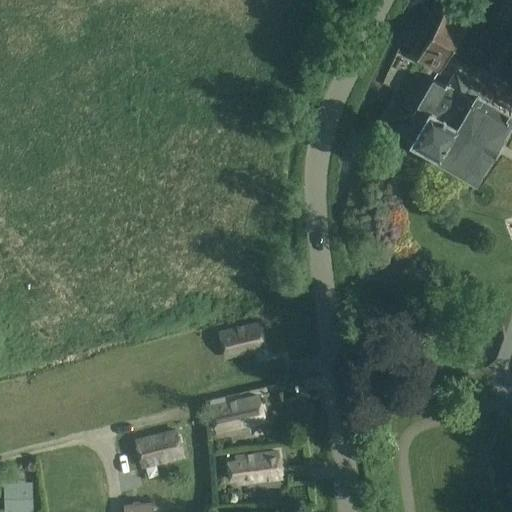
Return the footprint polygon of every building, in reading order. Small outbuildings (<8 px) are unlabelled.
[(449,4),(416,60),(439,72),(471,17),(449,4)] [(399,121),(391,135),(409,146),(412,140),(473,176),(472,178),(474,179),(478,172),(477,172),(486,157),(487,158),(489,153),(488,153),(491,148),(492,149),(496,142),(495,142),(497,138),(498,139),(501,134),(499,134),(508,118),(510,119),(511,114),(511,113),(510,112),(509,113),(480,96),(486,87),(454,68),(443,86),(432,79),(409,118),(414,120),(409,127),(399,121)] [(261,320),(218,330),(225,360),(268,350),(261,320)] [(45,369),(50,398),(89,390),(84,361),(45,369)] [(0,382),(0,413),(28,408),(23,378),(0,382)] [(258,393),(208,405),(210,412),(208,412),(212,428),(214,428),(215,435),(265,424),(264,417),(265,417),(261,400),(260,401),(258,393)] [(178,428),(134,439),(142,468),(185,458),(178,428)] [(342,472),(341,456),(322,458),(320,439),(284,442),(286,473),(294,472),(295,476),(342,472)] [(235,459),(226,460),(229,483),(238,481),(238,487),(283,480),(279,449),(234,454),(235,459)] [(94,479),(93,459),(41,461),(42,481),(94,479)] [(18,482),(4,482),(4,511),(33,511),(33,482),(26,482),(26,480),(18,480),(18,482)] [(133,503),(124,503),(124,511),(153,511),(152,501),(140,502),(140,500),(133,501),(133,503)]
